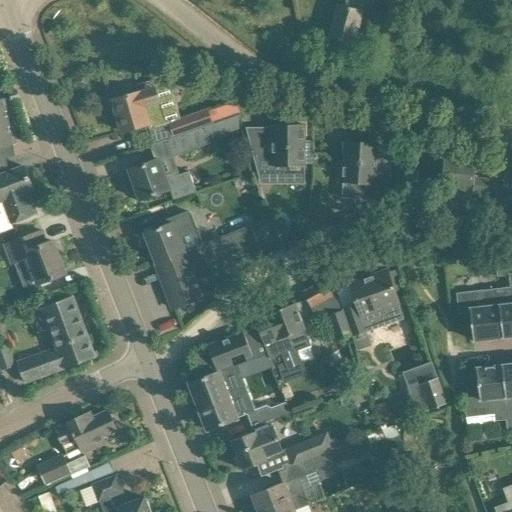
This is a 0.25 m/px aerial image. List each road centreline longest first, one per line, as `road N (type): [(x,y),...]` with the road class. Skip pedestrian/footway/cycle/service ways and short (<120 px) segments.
road 1 (tertiary): [(146,359),(7,0)]
road 2 (unclassified): [(511,139),(266,64),(166,0)]
road 3 (track): [(146,359),(284,256),(368,218)]
road 4 (tertiary): [(205,511),(146,359)]
road 5 (residential): [(0,430),(146,359)]
